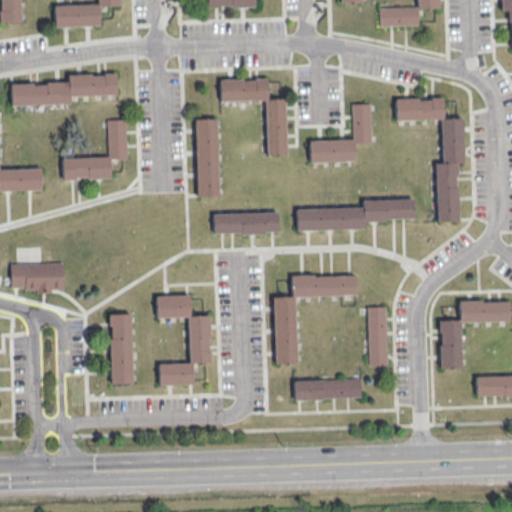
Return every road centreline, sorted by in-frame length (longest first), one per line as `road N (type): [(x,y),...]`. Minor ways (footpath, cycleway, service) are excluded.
road 1 (residential): [(0,65),(131,47),(306,42),(465,73)]
road 2 (residential): [(465,73),(488,92),(495,116),(496,216),(489,240),(431,283),(418,305),(419,461)]
road 3 (secondary): [(0,474),(419,461)]
road 4 (residential): [(238,249),(241,407),(222,417),(62,425)]
road 5 (residential): [(62,425),(59,327),(32,313),(36,426)]
road 6 (residential): [(161,147),(156,0)]
road 7 (residential): [(319,123),(304,0)]
